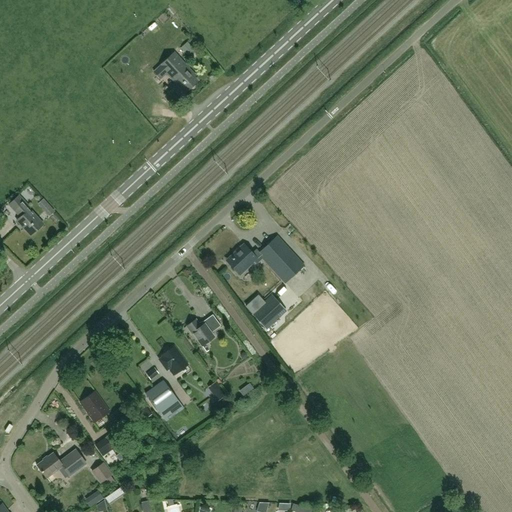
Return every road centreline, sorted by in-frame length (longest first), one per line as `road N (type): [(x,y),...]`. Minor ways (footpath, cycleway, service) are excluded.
road 1 (residential): [(5,472),(5,457),(61,364),(330,116)]
road 2 (secondary): [(27,280),(334,0)]
road 3 (unclassified): [(330,116),(456,0)]
